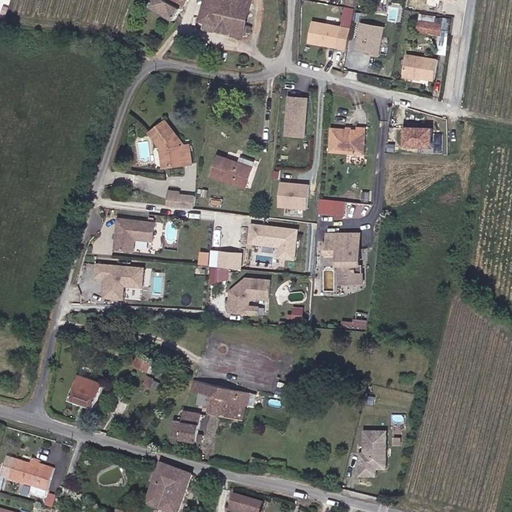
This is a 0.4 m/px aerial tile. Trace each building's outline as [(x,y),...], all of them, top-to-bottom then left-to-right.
[(150,0),(177,16),(186,0),(150,0)] [(251,0),(204,0),(200,17),(206,19),(204,27),(251,39),(253,26),(248,25),(253,0),(251,0)] [(348,29),(312,22),(307,44),(344,51),(348,29)] [(444,27),(422,22),(420,32),(442,37),(444,27)] [(384,28),(358,23),(353,50),(379,54),(384,28)] [(450,28),(444,27),(442,37),(448,38),(450,28)] [(422,59),(438,64),(439,57),(408,52),(407,54),(422,59)] [(422,59),(407,54),(404,75),(419,77),(422,59)] [(422,59),(419,77),(435,79),(438,64),(422,59)] [(305,139),(308,99),(286,97),(283,137),(305,139)] [(155,126),(164,143),(168,150),(168,164),(191,161),(190,145),(183,146),(178,136),(182,134),(173,116),(155,126)] [(370,124),(336,126),(335,151),(370,151),(370,124)] [(440,127),(424,127),(424,145),(440,145),(440,127)] [(160,145),(164,164),(168,164),(168,150),(164,143),(160,145)] [(248,183),(255,164),(246,161),(230,155),(229,157),(220,154),(214,171),(248,183)] [(246,161),(255,164),(257,158),(248,155),(246,161)] [(308,186),(280,183),(277,206),(306,209),(308,186)] [(196,206),(198,193),(182,191),(182,188),(172,187),(170,202),(196,206)] [(345,201),(319,199),(318,215),(343,217),(345,201)] [(154,237),(156,218),(119,213),(118,222),(122,222),(121,229),(117,231),(115,244),(134,247),(136,235),(154,237)] [(296,229),(249,224),(246,246),(274,249),(273,259),(293,261),(296,229)] [(357,234),(325,233),(325,246),(336,246),(335,283),(355,283),(357,234)] [(139,239),(138,249),(146,250),(147,240),(139,239)] [(243,253),(211,250),(210,265),(241,268),(243,253)] [(142,282),(144,264),(97,259),(96,272),(108,273),(108,276),(105,278),(104,292),(123,294),(124,280),(142,282)] [(218,281),(219,270),(212,270),(211,283),(218,283),(218,281)] [(227,282),(228,271),(219,270),(218,281),(227,282)] [(249,303),(250,298),(253,295),(269,296),(271,277),(247,275),(233,286),(234,288),(232,290),(232,293),(230,295),(229,308),(248,310),(249,303)] [(258,311),(259,304),(249,303),(248,310),(258,311)] [(313,318),(313,308),(306,308),(305,318),(313,318)] [(83,371),(74,397),(81,399),(97,405),(105,380),(83,371)] [(195,389),(214,394),(211,409),(231,414),(234,399),(221,396),(223,384),(198,378),(195,389)] [(234,399),(231,414),(247,418),(250,403),(258,405),(260,393),(223,384),(221,396),(234,399)] [(180,419),(177,434),(199,439),(207,408),(191,404),(187,420),(180,419)] [(391,432),(368,431),(368,456),(364,456),(363,476),(380,476),(380,469),(390,469),(391,432)] [(29,462),(44,467),(39,484),(48,486),(55,463),(48,461),(49,457),(32,452),(29,462)] [(29,462),(16,458),(11,476),(24,479),(29,462)] [(29,462),(24,479),(39,484),(44,467),(29,462)] [(151,504),(167,510),(173,491),(188,495),(192,484),(176,480),(180,468),(164,464),(151,504)] [(180,468),(176,480),(192,484),(195,473),(180,468)] [(26,484),(23,491),(44,498),(46,491),(26,484)] [(173,491),(167,510),(174,511),(183,511),(188,495),(173,491)] [(246,511),(263,511),(267,501),(237,492),(233,508),(246,511)] [(49,493),(47,505),(54,506),(56,494),(49,493)]
